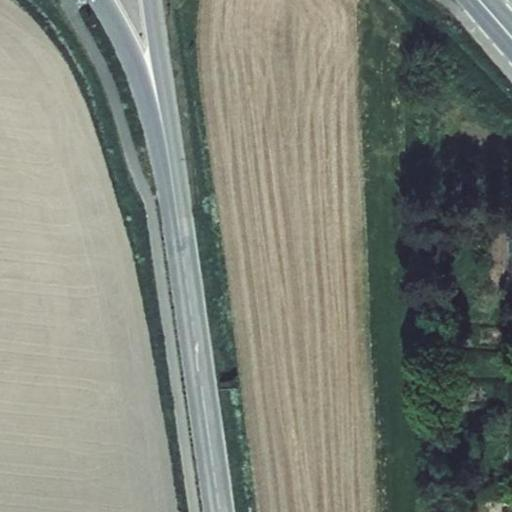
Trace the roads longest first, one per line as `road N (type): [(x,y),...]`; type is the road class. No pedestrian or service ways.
road 1 (tertiary): [(164,136),(219,511)]
road 2 (tertiary): [(99,0),(164,136)]
road 3 (tertiary): [(164,136),(151,0)]
